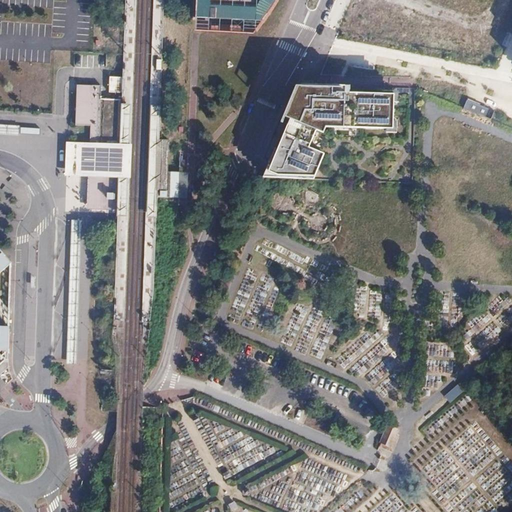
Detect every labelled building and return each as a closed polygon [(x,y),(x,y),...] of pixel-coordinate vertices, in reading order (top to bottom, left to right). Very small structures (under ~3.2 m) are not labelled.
[(194,0),(194,20),(197,20),(259,24),(275,0),(194,0)] [(123,93),(123,77),(110,77),(109,93),(123,93)] [(129,178),(130,145),(121,145),(123,100),(117,100),(101,99),(102,86),(78,85),(76,125),(91,126),(90,144),(81,143),(75,143),(67,143),(65,176),(74,176),(82,176),(89,176),(88,181),(88,191),(87,210),(119,211),(119,198),(119,193),(120,178),(129,178)] [(260,174),(257,180),(313,181),(323,156),(308,150),(317,133),(322,135),(326,123),(342,124),(342,129),(393,128),(392,96),(348,95),(348,88),(300,89),(286,116),(291,119),(289,123),(284,121),(284,122),(287,123),(283,133),(273,151),(271,150),(260,174)] [(495,112),(468,101),(464,109),(492,121),(495,112)] [(120,178),(119,211),(119,216),(128,216),(131,106),(123,106),(121,145),(120,178)] [(160,139),(161,106),(149,106),(145,217),(157,217),(157,199),(158,192),(158,191),(166,191),(166,184),(167,177),(167,173),(168,146),(168,140),(160,139)] [(158,192),(157,199),(159,199),(166,199),(173,199),(179,199),(179,193),(180,176),(180,173),(175,173),(167,173),(167,177),(166,184),(164,184),(160,184),(158,184),(158,192)] [(0,372),(8,366),(9,328),(7,328),(8,306),(1,306),(0,305),(0,270),(11,261),(0,249),(0,372)] [(459,385),(445,394),(450,402),(464,392),(459,385)] [(394,450),(401,430),(388,426),(381,446),(394,450)]
